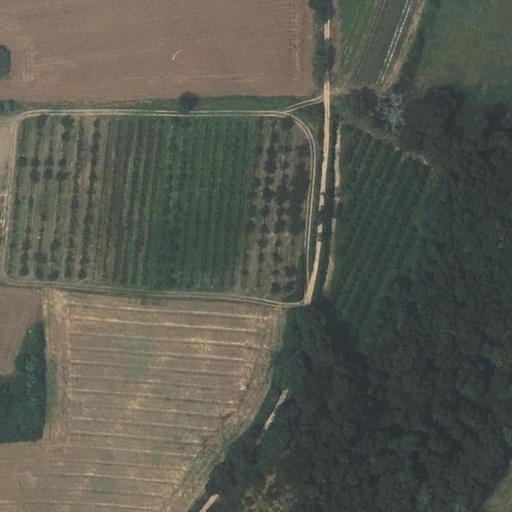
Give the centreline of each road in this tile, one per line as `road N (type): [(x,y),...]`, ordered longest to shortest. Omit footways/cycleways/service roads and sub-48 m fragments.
road 1 (track): [(323,0),(325,166),(307,307),(279,402),(201,511)]
road 2 (track): [(0,117),(211,109),(304,120),(313,146),(307,307)]
